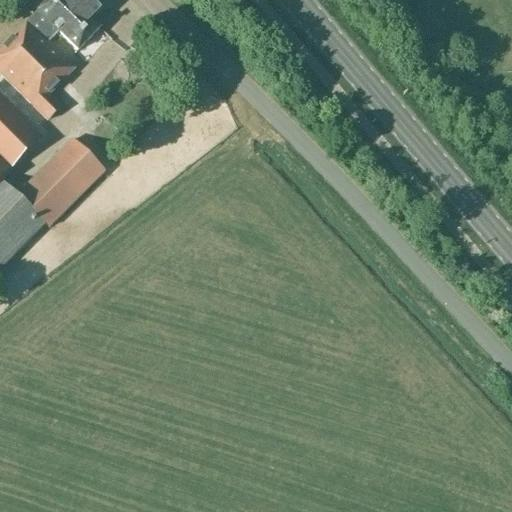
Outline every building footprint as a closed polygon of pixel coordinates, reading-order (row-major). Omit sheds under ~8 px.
[(78,52),(99,29),(90,21),(98,12),(85,0),(49,0),(37,12),(78,52)] [(73,70),(26,24),(0,50),(0,75),(47,122),(60,108),(48,97),(61,83),(73,70)] [(0,152),(14,166),(46,133),(29,116),(24,122),(0,97),(0,152)] [(16,197),(46,227),(49,230),(104,174),(90,161),(71,142),(52,161),(16,197)] [(0,179),(14,166),(0,152),(0,179)] [(0,270),(46,227),(16,197),(1,182),(0,183),(0,270)]
